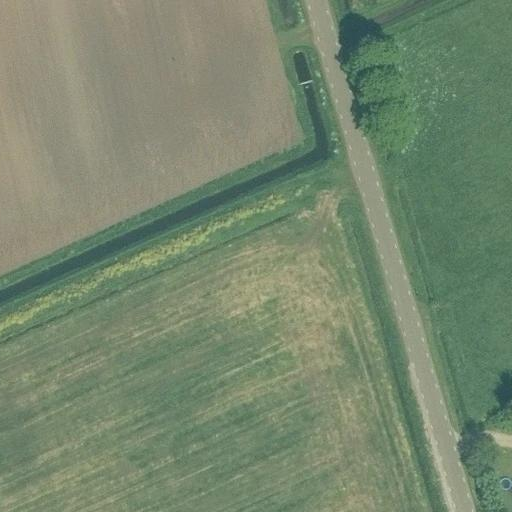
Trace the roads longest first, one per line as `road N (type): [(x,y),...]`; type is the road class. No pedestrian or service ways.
road 1 (tertiary): [(470,511),(322,0)]
road 2 (track): [(368,155),(0,321)]
